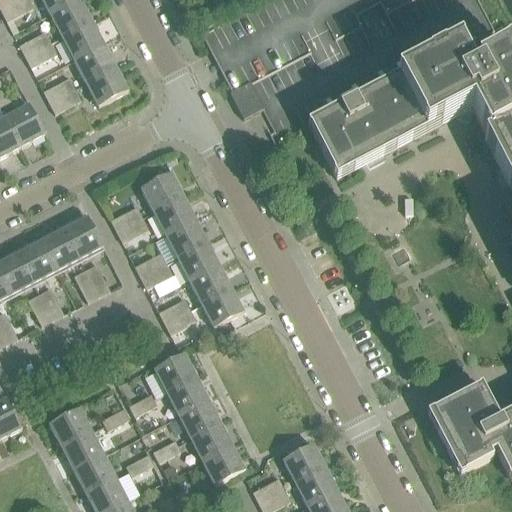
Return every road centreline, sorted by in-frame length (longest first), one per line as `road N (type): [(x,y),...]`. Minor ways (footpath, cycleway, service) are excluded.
road 1 (residential): [(405,511),(193,111)]
road 2 (residential): [(0,213),(193,111)]
road 3 (residential): [(193,111),(134,0)]
